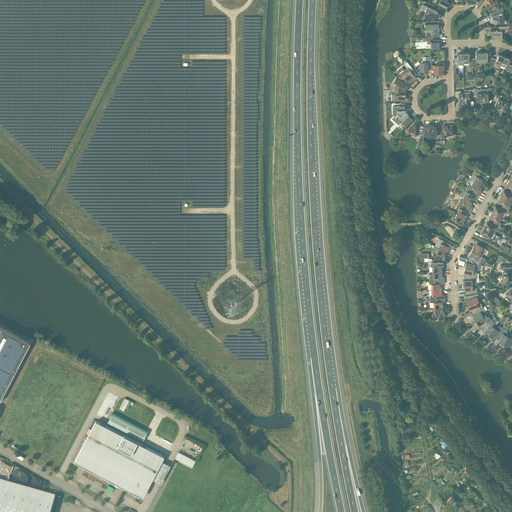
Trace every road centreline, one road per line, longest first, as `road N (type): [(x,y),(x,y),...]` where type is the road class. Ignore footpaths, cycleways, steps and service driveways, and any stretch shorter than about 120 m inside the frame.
road 1 (motorway): [(331,387),(312,192),(313,0)]
road 2 (motorway): [(299,0),(297,148),(314,357)]
road 3 (track): [(233,271),(232,12)]
road 4 (residential): [(511,359),(456,329),(452,262),(509,156)]
road 5 (motorway): [(314,357),(341,511)]
road 6 (motorway): [(314,357),(319,511)]
road 7 (track): [(230,273),(216,284),(210,307),(224,320),(243,321),(255,291),(233,271)]
road 8 (motorway): [(364,511),(331,387)]
road 9 (motorway): [(354,511),(331,387)]
road 10 (unclassified): [(0,447),(108,511)]
